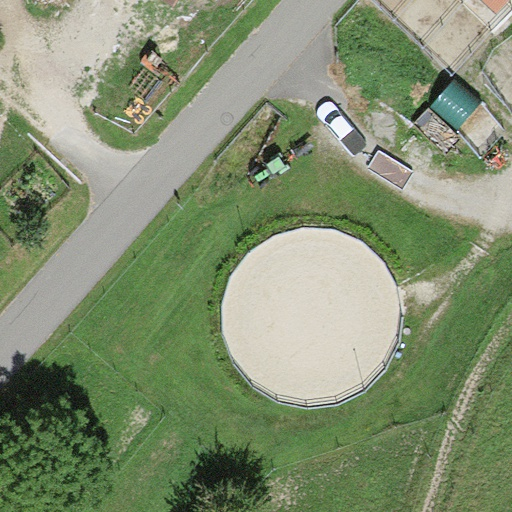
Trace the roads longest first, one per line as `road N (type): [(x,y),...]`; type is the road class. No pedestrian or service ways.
road 1 (unclassified): [(0,341),(316,0)]
road 2 (track): [(0,75),(127,197)]
